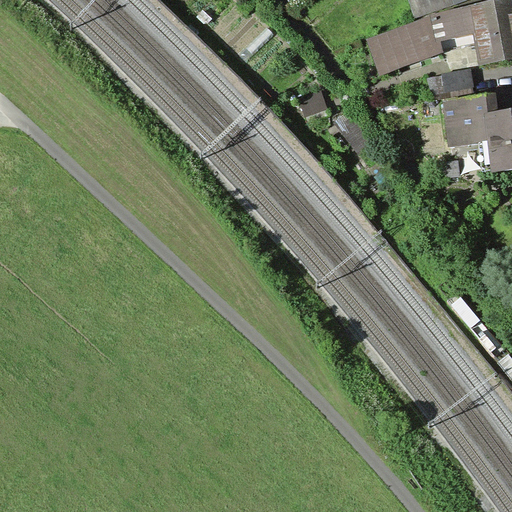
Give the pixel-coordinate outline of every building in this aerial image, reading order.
[(454,4),(452,0),(408,0),(414,17),(454,4)] [(511,0),(494,0),(471,4),(478,41),(476,42),(480,65),(511,58),(511,0)] [(444,51),(476,42),(478,41),(471,4),(430,14),(431,15),(367,38),(380,75),(444,52),(444,51)] [(427,78),(431,100),(474,93),(473,88),(474,88),(471,69),(441,74),(442,76),(427,78)] [(328,109),(322,91),(299,99),(305,117),(328,109)] [(511,108),(500,110),(498,93),(443,100),(449,147),(489,142),(493,172),(511,169),(511,108)] [(349,110),(334,122),(360,153),(375,140),(349,110)]
